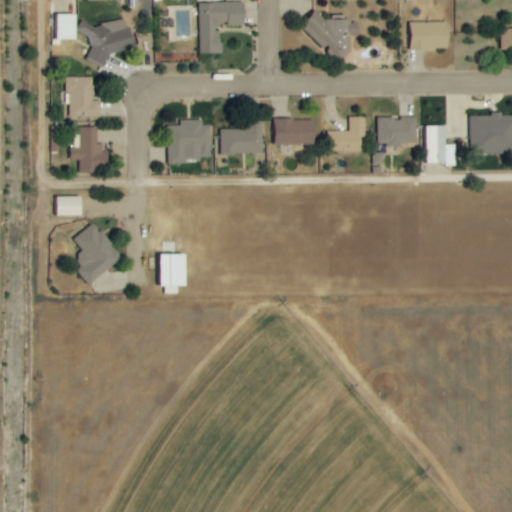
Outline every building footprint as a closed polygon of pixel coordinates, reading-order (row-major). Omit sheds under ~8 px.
[(199,55),(220,54),(220,26),(245,26),(245,3),(199,4),(199,55)] [(77,15),(54,15),(54,40),(77,40),(77,15)] [(133,50),(127,19),(80,28),(81,36),(87,35),(93,65),(107,62),(106,55),(133,50)] [(317,28),(317,49),(329,48),(329,57),(341,57),(341,37),(358,37),(358,20),(311,21),(311,28),(317,28)] [(410,22),(410,50),(449,51),(449,23),(410,22)] [(511,28),(500,29),(501,51),(511,50),(511,28)] [(94,78),(66,78),(66,93),(70,93),(69,117),(101,118),(101,101),(94,101),(94,78)] [(511,115),(470,116),(471,155),(511,154),(511,115)] [(364,118),(350,117),(349,132),(328,132),(328,152),(363,153),(364,118)] [(416,118),(377,119),(377,146),(416,145),(416,118)] [(276,145),(315,145),(315,120),(275,120),(276,145)] [(211,161),(210,122),(180,122),(180,127),(167,127),(168,161),(211,161)] [(263,154),(262,122),(246,122),(246,130),(220,131),(221,155),(263,154)] [(98,128),(79,128),(79,149),(71,149),(71,160),(80,161),(79,172),(105,172),(106,144),(97,144),(98,128)] [(82,197),(57,197),(57,216),(82,216),(82,197)] [(89,286),(122,258),(92,224),(73,241),(86,256),(78,263),(82,267),(76,272),(89,286)] [(187,256),(157,255),(156,287),(187,288),(187,256)]
